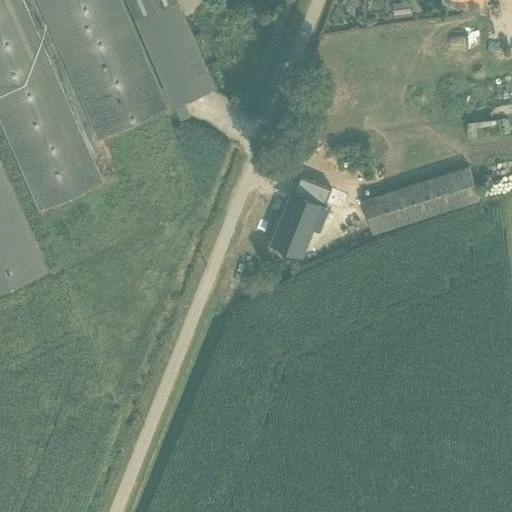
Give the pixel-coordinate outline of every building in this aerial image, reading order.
[(0,0),(0,130),(35,212),(101,184),(20,0),(0,0)] [(35,0),(95,137),(164,107),(117,0),(35,0)] [(124,0),(171,106),(214,87),(175,0),(124,0)] [(503,26),(457,33),(461,61),(507,54),(503,26)] [(379,236),(489,205),(479,170),(370,201),(379,236)] [(0,291),(44,273),(0,172),(0,291)] [(325,212),(276,199),(260,254),(302,270),(325,212)] [(374,227),(348,238),(355,255),(381,243),(374,227)]
